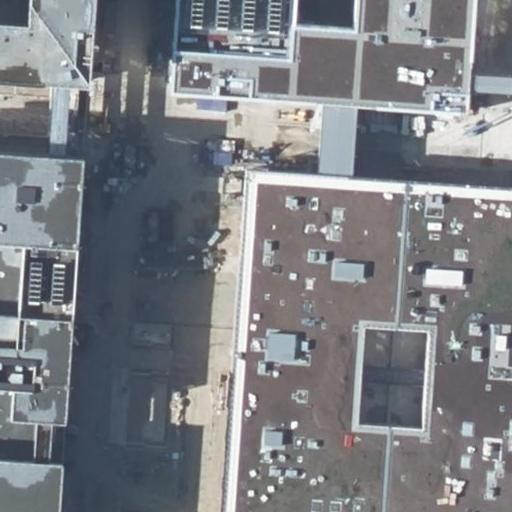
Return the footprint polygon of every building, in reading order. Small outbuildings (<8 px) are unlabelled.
[(0,0),(0,81),(50,85),(67,86),(89,86),(94,0),(0,0)] [(467,113),(468,89),(469,72),(474,0),(175,0),(168,91),(322,101),(356,103),(467,113)] [(511,74),(469,72),(468,89),(511,90),(511,74)] [(62,154),(67,86),(50,85),(46,154),(62,154)] [(352,175),(356,103),(322,101),(317,172),(352,175)] [(77,246),(78,219),(82,157),(62,154),(46,154),(0,150),(0,511),(58,511),(62,459),(0,455),(0,387),(12,388),(10,417),(65,420),(77,246)] [(511,511),(511,185),(352,175),(317,172),(246,167),(242,229),(239,255),(223,511),(511,511)] [(242,229),(78,219),(77,246),(239,255),(242,229)]
